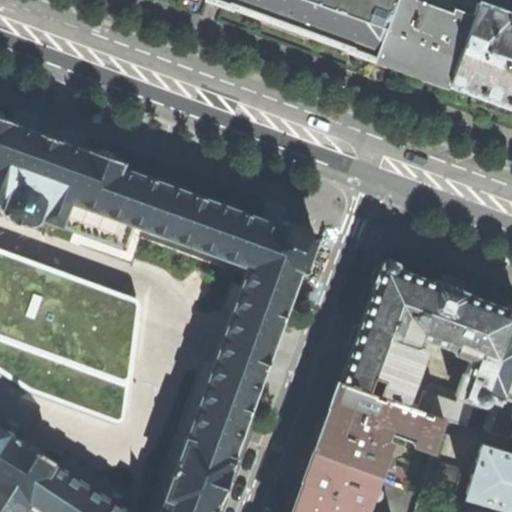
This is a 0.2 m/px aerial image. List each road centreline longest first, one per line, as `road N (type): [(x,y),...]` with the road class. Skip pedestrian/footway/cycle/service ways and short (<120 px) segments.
road 1 (tertiary): [(377,159),(0,22)]
road 2 (residential): [(249,511),(377,159)]
road 3 (tertiary): [(511,208),(377,159)]
